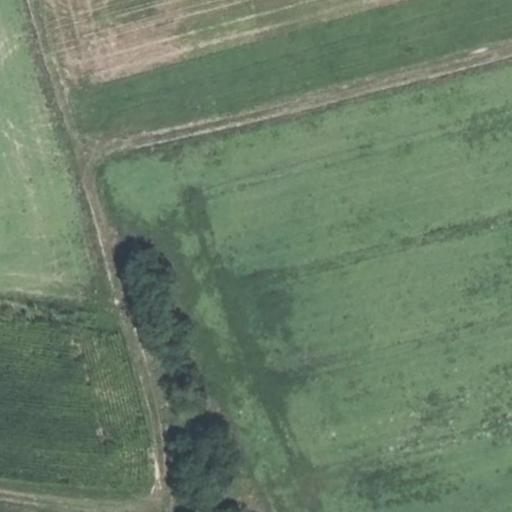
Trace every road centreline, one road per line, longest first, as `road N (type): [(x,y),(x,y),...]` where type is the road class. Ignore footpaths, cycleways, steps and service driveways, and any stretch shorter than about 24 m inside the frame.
road 1 (track): [(39,0),(207,485),(0,468)]
road 2 (track): [(101,179),(117,150),(511,45)]
